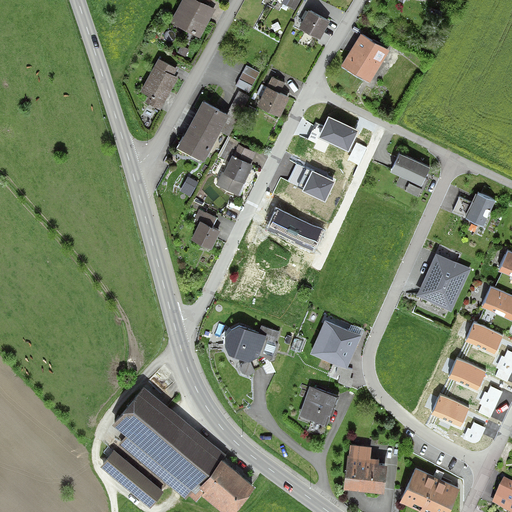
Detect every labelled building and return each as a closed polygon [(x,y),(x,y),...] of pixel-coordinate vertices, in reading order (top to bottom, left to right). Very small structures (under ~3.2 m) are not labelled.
[(208,7),(207,7),(194,0),(183,0),(175,16),(174,16),(172,20),(176,22),(177,22),(186,26),(185,29),(198,36),(206,20),(202,18),(208,7)] [(273,0),(287,8),(288,6),(293,8),(297,0),(273,0)] [(300,27),(317,37),(327,20),(310,11),(300,27)] [(387,50),(361,34),(342,65),(364,79),(374,63),(378,64),(387,50)] [(161,102),(167,91),(175,77),(171,75),(174,68),(159,60),(142,91),(150,96),(147,103),(156,108),(160,101),(161,102)] [(258,73),(245,66),(235,85),(248,92),(258,73)] [(277,115),(286,97),(277,92),(282,82),(272,77),(258,105),(277,115)] [(179,146),(201,158),(225,114),(203,102),(179,146)] [(357,131),(329,118),(320,137),(348,150),(357,131)] [(216,183),(236,193),(250,164),(248,163),(252,154),(228,142),(220,157),(230,162),(224,173),(222,171),(216,183)] [(390,170),(420,185),(429,167),(398,152),(390,170)] [(334,182),(313,172),(304,191),(325,201),(334,182)] [(188,175),(180,189),(191,194),(199,180),(188,175)] [(494,200),(477,192),(472,203),(458,196),(452,211),(482,226),(494,200)] [(322,231),(278,211),(269,230),(313,250),(322,231)] [(211,227),(215,218),(205,213),(204,215),(198,212),(195,218),(201,221),(192,239),(209,247),(218,230),(211,227)] [(437,249),(417,292),(453,309),(474,267),(437,249)] [(511,275),(511,252),(509,251),(501,270),(511,275)] [(511,319),(511,297),(492,288),(484,307),(511,319)] [(327,323),(314,353),(346,367),(359,337),(327,323)] [(476,324),(468,341),(494,352),(502,336),(476,324)] [(272,341),(273,340),(275,339),(277,332),(261,326),(259,333),(238,326),(231,329),(225,336),(225,344),(229,352),(248,359),(249,360),(239,365),(239,366),(241,372),(247,374),(253,372),(253,370),(261,366),(256,355),(257,355),(260,345),(263,346),(266,338),(272,341)] [(290,349),(298,352),(302,341),(294,338),(290,349)] [(485,373),(458,361),(450,378),(477,390),(485,373)] [(301,414),(324,422),(330,404),(333,405),(336,396),(311,387),(301,414)] [(195,490),(201,483),(220,460),(139,392),(114,423),(195,490)] [(468,409),(441,397),(433,414),(460,426),(468,409)] [(365,447),(349,445),(348,455),(344,485),(381,489),(384,464),(363,462),(365,447)] [(150,504),(161,491),(113,451),(102,464),(150,504)] [(220,460),(201,483),(205,486),(202,491),(215,502),(219,498),(232,508),(251,485),(220,460)] [(439,480),(441,477),(434,473),(432,477),(415,468),(403,494),(441,511),(445,511),(457,488),(439,480)] [(511,486),(502,482),(495,497),(511,505),(511,486)]
